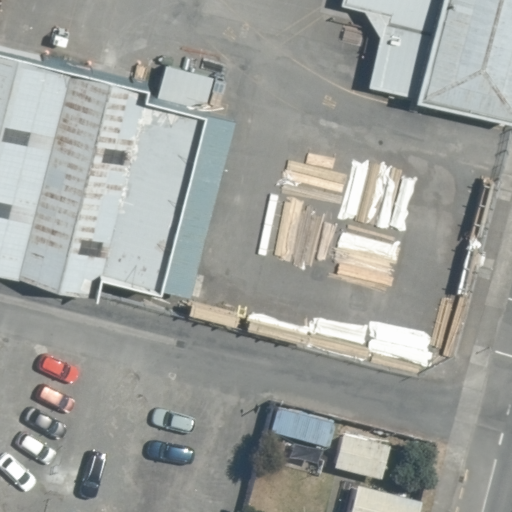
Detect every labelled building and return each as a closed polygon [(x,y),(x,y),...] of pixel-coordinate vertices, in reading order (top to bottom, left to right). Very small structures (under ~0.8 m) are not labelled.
[(495,0),(395,0),(383,48),(476,73),(495,0)] [(198,104),(0,44),(0,259),(149,283),(198,104)] [(399,444),(340,429),(331,464),(390,480),(399,444)] [(419,511),(423,501),(351,481),(342,511),(419,511)] [(111,511),(112,508),(39,489),(33,511),(111,511)]
